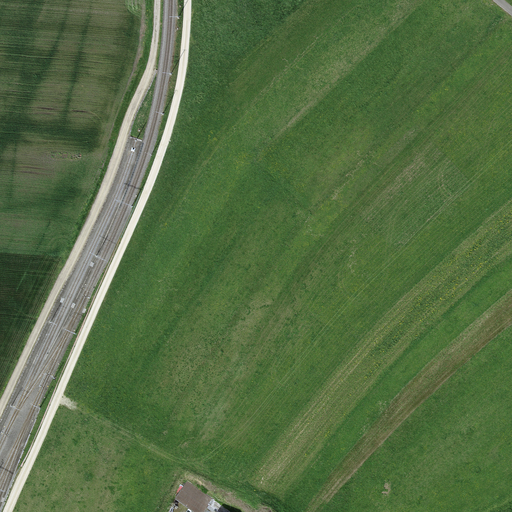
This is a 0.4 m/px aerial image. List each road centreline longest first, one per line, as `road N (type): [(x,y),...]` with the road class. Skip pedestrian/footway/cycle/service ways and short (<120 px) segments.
road 1 (track): [(186,0),(156,172),(7,511)]
road 2 (track): [(0,410),(69,273),(146,78),(157,0)]
